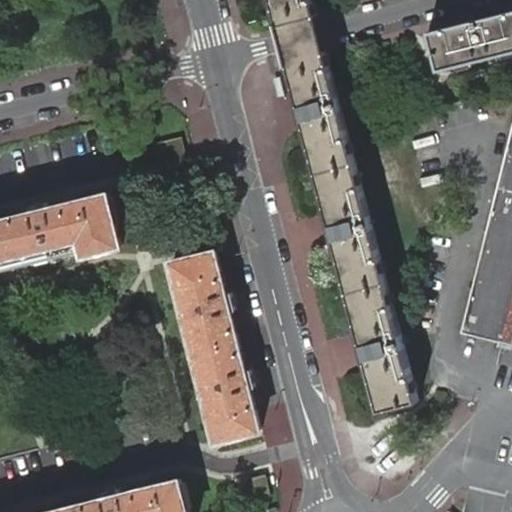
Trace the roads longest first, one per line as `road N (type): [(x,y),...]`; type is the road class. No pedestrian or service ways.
road 1 (residential): [(315,441),(219,61)]
road 2 (residential): [(0,507),(183,461),(232,463),(315,441)]
road 3 (residential): [(219,61),(442,0)]
road 4 (residential): [(0,113),(219,61)]
